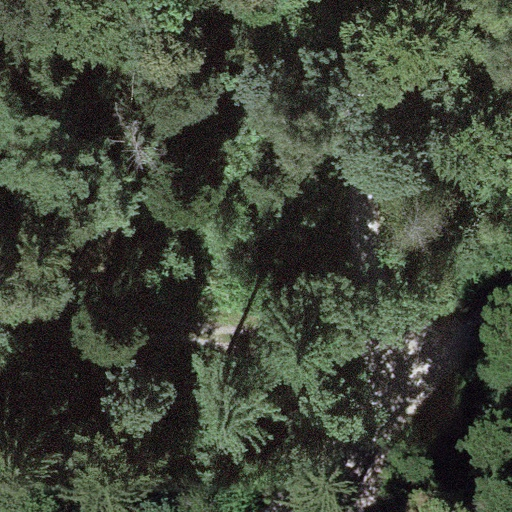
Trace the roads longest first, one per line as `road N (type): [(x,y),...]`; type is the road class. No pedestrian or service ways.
road 1 (track): [(378,468),(351,0)]
road 2 (track): [(373,355),(0,301)]
road 3 (track): [(511,326),(378,468)]
